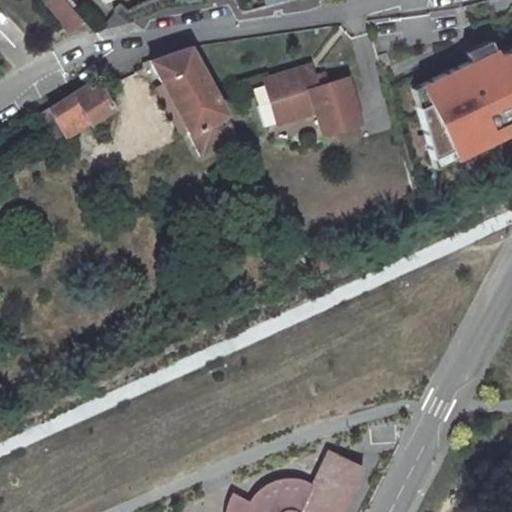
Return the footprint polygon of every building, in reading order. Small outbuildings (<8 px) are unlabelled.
[(74,11),(61,23),(71,32),(83,21),(74,11)] [(190,45),(149,59),(199,156),(238,135),(190,45)] [(511,46),(498,53),(494,46),(418,84),(426,100),(414,106),(423,140),(438,133),(451,158),(511,128),(511,46)] [(364,123),(350,77),(321,85),(315,65),(298,70),(300,77),(269,86),(274,105),(281,103),(286,123),(319,113),(325,134),(364,123)] [(298,70),(267,79),(269,86),(300,77),(298,70)] [(67,137),(112,110),(97,84),(89,90),(85,84),(47,107),(67,137)] [(426,100),(418,84),(410,87),(414,106),(426,100)] [(286,123),(281,103),(274,105),(280,124),(286,123)] [(451,158),(438,133),(423,140),(430,168),(451,158)] [(291,481),(282,482),(274,483),(267,485),(261,489),(251,497),(246,504),(228,494),(223,502),(220,511),(219,511),(326,511),(350,466),(327,454),(310,487),(304,484),(295,482),(291,481)] [(350,466),(326,511),(340,511),(361,472),(350,466)]
